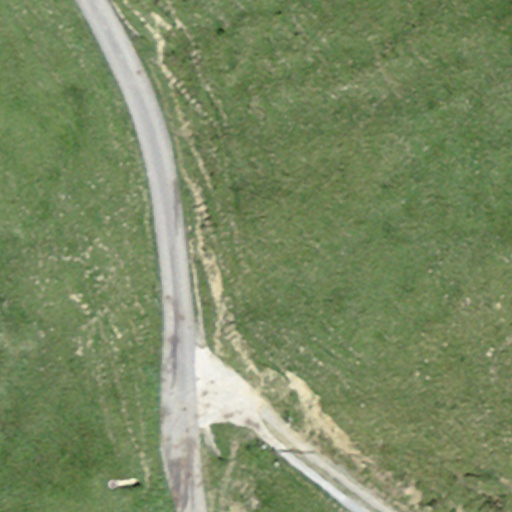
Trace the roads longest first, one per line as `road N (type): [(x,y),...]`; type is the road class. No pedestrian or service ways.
road 1 (residential): [(90,0),(132,77),(163,182),(191,511)]
road 2 (track): [(366,511),(180,378)]
